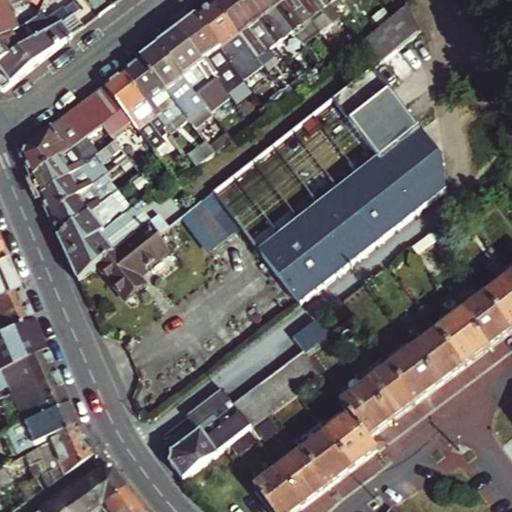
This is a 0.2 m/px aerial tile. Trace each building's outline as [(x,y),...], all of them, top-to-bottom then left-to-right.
[(0,0),(0,44),(13,36),(20,32),(12,11),(25,0),(0,0)] [(277,48),(241,0),(221,0),(216,4),(259,62),(277,48)] [(295,34),(269,0),(241,0),(277,48),(295,34)] [(297,0),(269,0),(295,34),(312,21),(297,0)] [(330,7),(324,0),(297,0),(312,21),(330,7)] [(216,4),(197,19),(240,76),(259,62),(216,4)] [(421,35),(407,8),(391,20),(377,31),(368,38),(386,62),(421,35)] [(0,44),(0,68),(61,26),(55,18),(42,27),(18,43),(13,36),(0,44)] [(37,21),(20,32),(13,36),(18,43),(42,27),(37,19),(37,21)] [(240,76),(197,19),(184,28),(179,32),(228,97),(238,110),(244,104),(230,84),(240,76)] [(297,37),(305,48),(323,35),(315,24),(297,37)] [(0,91),(3,93),(72,40),(61,26),(0,68),(0,91)] [(179,32),(159,47),(204,106),(208,111),(228,97),(179,32)] [(305,48),(297,37),(291,42),(299,52),(305,48)] [(204,106),(159,47),(141,61),(184,117),(194,130),(205,122),(198,112),(204,106)] [(184,117),(141,61),(122,75),(165,131),(184,117)] [(442,160),(376,71),(335,103),(348,120),(344,123),(373,161),(256,250),(300,308),(326,288),(448,194),(442,160)] [(161,134),(165,131),(122,75),(105,88),(158,157),(164,166),(172,160),(166,151),(171,147),(161,134)] [(116,135),(123,130),(151,162),(158,157),(105,88),(90,99),(116,135)] [(104,127),(90,138),(96,147),(110,136),(104,127)] [(71,153),(62,140),(52,128),(25,148),(23,161),(32,183),(71,153)] [(94,158),(85,165),(90,175),(122,151),(115,142),(94,158)] [(71,153),(32,183),(40,200),(74,174),(85,165),(94,158),(83,144),(71,153)] [(95,185),(90,175),(85,165),(74,174),(84,194),(95,185)] [(74,174),(40,200),(47,214),(50,221),(84,194),(74,174)] [(84,194),(50,221),(59,241),(107,203),(119,193),(107,176),(95,185),(84,194)] [(208,201),(186,218),(212,252),(234,236),(208,201)] [(107,203),(59,241),(69,263),(121,221),(107,203)] [(121,221),(69,263),(79,285),(99,269),(147,230),(133,212),(121,221)] [(161,227),(155,231),(161,238),(166,234),(161,227)] [(147,230),(99,269),(125,300),(145,284),(140,278),(170,255),(149,228),(147,230)] [(0,299),(21,290),(8,260),(0,263),(0,299)] [(511,333),(511,282),(488,301),(511,333)] [(0,334),(33,319),(21,290),(0,299),(0,334)] [(488,352),(511,333),(488,301),(464,319),(488,352)] [(46,349),(33,319),(0,334),(0,371),(46,349)] [(465,369),(488,352),(464,319),(440,336),(465,369)] [(440,387),(465,369),(440,336),(416,354),(440,387)] [(46,349),(0,371),(23,425),(39,417),(70,403),(46,349)] [(416,406),(440,387),(416,354),(391,372),(416,406)] [(311,388),(322,380),(304,356),(293,364),(311,388)] [(297,399),(311,388),(293,364),(279,374),(297,399)] [(392,424),(416,406),(391,372),(368,390),(392,424)] [(286,408),(297,399),(279,374),(267,383),(286,408)] [(275,416),(286,408),(267,383),(256,391),(275,416)] [(368,443),(392,424),(368,390),(343,408),(351,419),(368,443)] [(273,417),(275,416),(256,391),(243,401),(262,425),(273,417)] [(225,454),(252,433),(233,408),(222,393),(187,419),(200,436),(172,456),(171,466),(185,484),(225,454)] [(252,433),(262,425),(243,401),(233,408),(252,433)] [(55,441),(81,430),(70,403),(39,417),(48,437),(27,448),(28,452),(55,441)] [(378,456),(368,443),(351,419),(326,438),(353,474),(378,456)] [(295,446),(303,456),(326,438),(319,428),(295,446)] [(40,465),(48,487),(92,456),(81,430),(55,441),(29,459),(34,468),(40,465)] [(330,492),(353,474),(326,438),(303,456),(330,492)] [(307,509),(330,492),(303,456),(280,473),(307,509)] [(82,511),(104,511),(101,506),(128,487),(115,469),(102,466),(67,490),(82,511)] [(9,469),(0,474),(0,491),(16,481),(9,469)] [(269,511),(303,511),(307,509),(280,473),(254,492),(269,511)] [(145,511),(128,487),(101,506),(104,511),(145,511)] [(82,511),(67,490),(44,507),(38,511),(82,511)]
